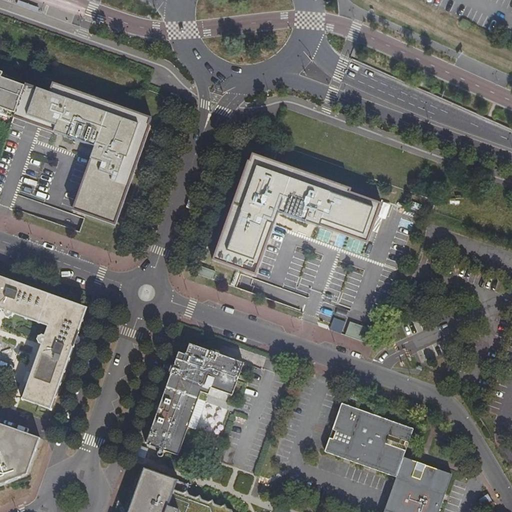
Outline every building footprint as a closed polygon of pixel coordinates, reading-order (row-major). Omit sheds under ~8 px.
[(0,113),(14,119),(23,92),(1,84),(3,78),(0,77),(0,113)] [(46,93),(25,86),(23,92),(14,119),(13,120),(52,134),(60,137),(91,148),(90,152),(87,159),(69,211),(85,217),(112,226),(147,126),(145,125),(148,118),(49,83),(46,93)] [(247,160),(245,159),(210,260),(255,275),(272,223),(275,216),(277,210),(313,222),(322,225),(365,240),(379,200),(347,189),(349,186),(250,152),(247,160)] [(214,271),(202,267),(198,275),(211,280),(214,271)] [(78,308),(0,279),(0,312),(1,313),(0,315),(0,316),(2,319),(4,320),(7,320),(10,319),(13,315),(45,326),(42,337),(40,336),(37,338),(36,341),(35,343),(37,345),(39,346),(20,402),(49,412),(72,345),(73,343),(77,343),(74,339),(77,333),(83,316),(76,313),(78,308)] [(351,322),(334,317),(332,322),(330,329),(368,342),(373,328),(351,321),(351,322)] [(163,450),(178,455),(198,398),(206,401),(211,387),(232,395),(243,363),(190,344),(186,354),(179,352),(172,370),(158,409),(146,444),(163,450)] [(396,477),(388,500),(383,511),(384,511),(404,458),(403,457),(405,451),(401,449),(404,442),(408,443),(413,430),(341,405),(335,423),(337,424),(333,432),(336,432),(334,438),(332,437),(331,441),(331,446),(327,445),(325,452),(396,477)] [(331,434),(327,445),(331,446),(331,441),(332,437),(334,438),(336,432),(333,432),(337,424),(335,423),(331,434)] [(0,485),(25,476),(38,440),(0,427),(0,485)] [(419,463),(404,458),(384,511),(438,511),(452,474),(424,464),(422,468),(417,466),(419,463)] [(232,511),(231,510),(187,494),(190,484),(145,467),(128,511),(232,511)]
